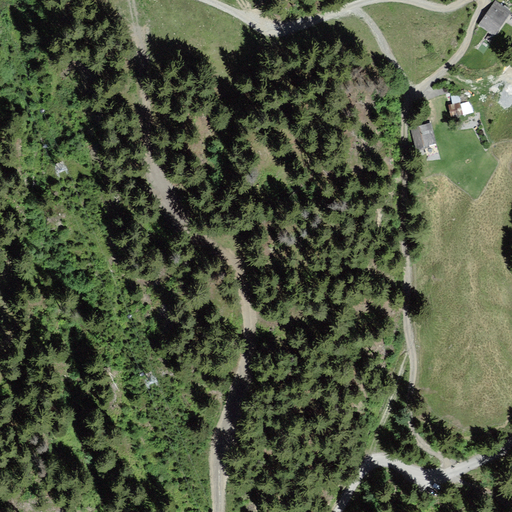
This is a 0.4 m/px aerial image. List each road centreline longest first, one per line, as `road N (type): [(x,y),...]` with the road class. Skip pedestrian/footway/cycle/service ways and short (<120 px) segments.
road 1 (track): [(132,0),(150,160),(184,221),(234,267),(244,287),(248,353),(218,452),(218,511)]
road 2 (track): [(383,460),(374,452),(403,346),(408,293),(402,112),(455,64),(489,0)]
road 3 (unclassified): [(511,444),(433,477),(383,460),(368,467),(341,511)]
road 4 (track): [(205,0),(269,26),(397,0)]
